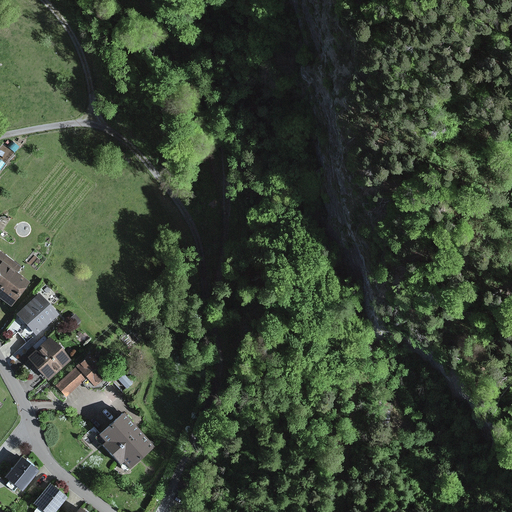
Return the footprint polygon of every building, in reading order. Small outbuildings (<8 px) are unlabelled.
[(0,292),(13,302),(30,281),(17,271),(19,267),(4,256),(0,261),(0,292)] [(37,293),(15,314),(35,335),(57,314),(37,293)] [(75,314),(67,321),(73,327),(80,321),(75,314)] [(48,381),(70,360),(49,337),(26,358),(48,381)] [(86,357),(58,382),(68,394),(85,377),(94,387),(105,377),(86,357)] [(125,376),(119,380),(125,389),(131,384),(125,376)] [(0,387),(0,403),(1,404),(2,406),(10,396),(0,387)] [(153,447),(122,414),(98,436),(104,442),(101,445),(119,465),(122,462),(129,469),(153,447)] [(104,442),(98,436),(92,428),(81,438),(93,452),(101,445),(104,442)] [(38,471),(20,457),(4,478),(13,485),(21,492),(38,471)] [(54,511),(66,497),(48,484),(33,504),(37,507),(33,511),(54,511)]
